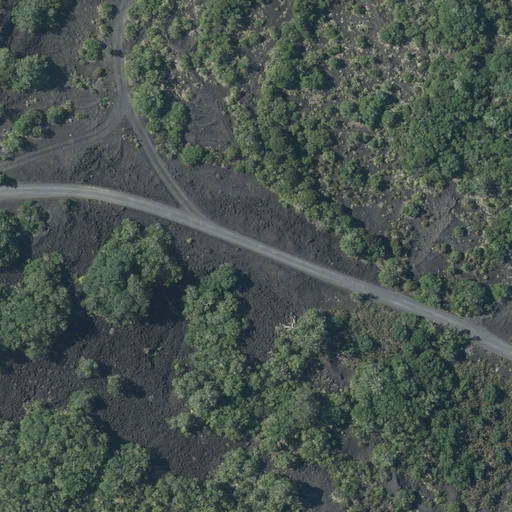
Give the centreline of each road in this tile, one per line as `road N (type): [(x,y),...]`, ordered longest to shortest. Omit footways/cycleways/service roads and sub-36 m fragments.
road 1 (track): [(511,352),(131,199),(0,188)]
road 2 (track): [(129,0),(112,47),(113,102),(197,221)]
road 3 (track): [(113,102),(94,131),(0,167)]
